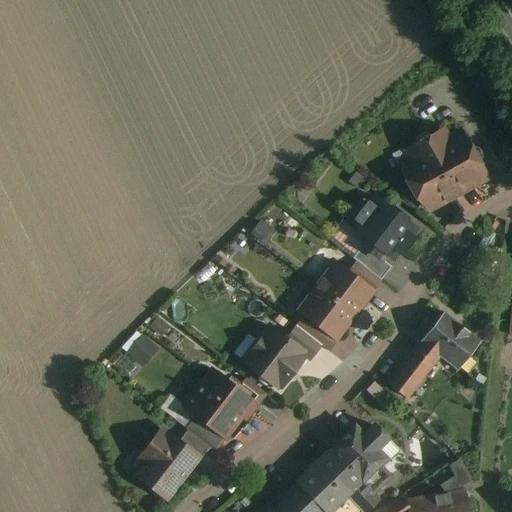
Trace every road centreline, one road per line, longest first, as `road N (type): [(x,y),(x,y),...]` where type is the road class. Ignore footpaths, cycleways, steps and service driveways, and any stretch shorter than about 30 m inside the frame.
road 1 (residential): [(511,199),(471,223),(362,365),(197,511)]
road 2 (unclassified): [(511,217),(486,472),(489,511)]
